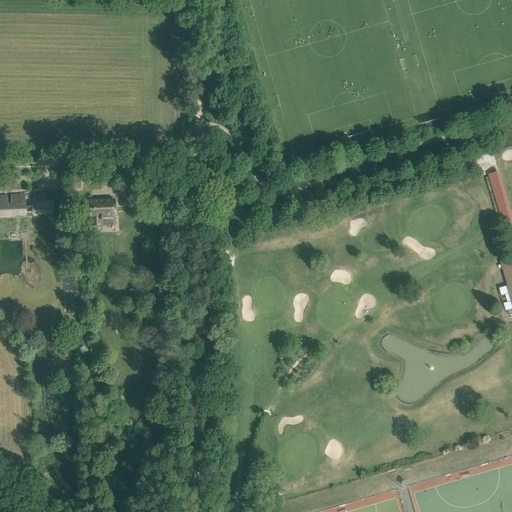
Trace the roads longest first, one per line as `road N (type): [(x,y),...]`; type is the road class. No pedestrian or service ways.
road 1 (track): [(196,511),(192,0)]
road 2 (track): [(193,162),(0,161)]
